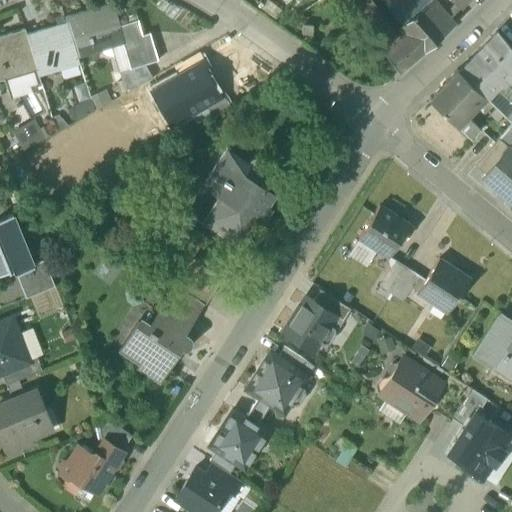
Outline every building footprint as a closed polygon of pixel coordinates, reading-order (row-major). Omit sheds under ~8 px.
[(393,32),(369,0),(347,0),(384,51),(392,44),(389,35),(393,32)] [(434,0),(429,0),(401,24),(407,30),(392,44),(384,51),(398,71),(445,31),(454,23),(434,0)] [(111,2),(64,16),(65,21),(66,21),(76,56),(77,56),(122,43),(124,42),(118,25),(111,2)] [(137,19),(118,25),(124,42),(122,43),(129,67),(129,68),(145,63),(157,60),(151,39),(143,41),(137,19)] [(65,21),(25,34),(36,68),(38,75),(78,62),(77,56),(76,56),(66,21),(65,21)] [(24,28),(0,35),(0,79),(36,68),(25,34),(24,28)] [(511,49),(497,31),(459,70),(483,94),(488,99),(502,85),(511,74),(511,49)] [(220,94),(201,62),(152,91),(170,122),(192,110),(220,94)] [(145,63),(129,68),(129,67),(118,70),(124,92),(152,77),(145,63)] [(457,69),(429,98),(455,123),(460,117),(483,94),(459,70),(457,69)] [(511,95),(502,85),(488,99),(511,122),(511,95)] [(220,94),(192,110),(199,122),(227,106),(220,94)] [(477,133),(460,117),(455,123),(472,138),(477,133)] [(14,129),(23,147),(45,136),(36,118),(14,129)] [(499,137),(475,165),(486,174),(505,151),(506,151),(510,147),(499,137)] [(249,165),(227,151),(225,152),(211,174),(228,184),(204,221),(241,244),(260,216),(264,218),(265,218),(266,217),(270,210),(271,208),(270,207),(267,205),(278,187),(279,185),(278,184),(263,174),(265,171),(266,168),(265,164),(263,161),(260,159),(257,159),(253,159),(250,162),(249,165)] [(511,156),(506,151),(505,151),(486,174),(482,178),(511,202),(511,156)] [(410,224),(379,205),(359,237),(389,256),(410,224)] [(12,212),(0,217),(0,274),(8,271),(9,272),(14,270),(15,273),(34,265),(33,263),(12,212)] [(470,278),(439,257),(417,291),(435,302),(437,298),(451,306),(457,296),(458,297),(470,278)] [(34,265),(15,273),(25,297),(54,285),(43,258),(33,263),(34,265)] [(397,259),(380,284),(392,292),(395,287),(409,267),(397,259)] [(223,279),(193,260),(176,285),(180,287),(204,303),(206,304),(223,279)] [(409,267),(395,287),(406,294),(420,274),(409,267)] [(204,303),(180,287),(164,312),(188,327),(204,303)] [(320,290),(313,301),(334,315),(343,320),(350,309),(320,290)] [(313,301),(306,297),(284,332),(312,349),(318,341),(324,345),(335,328),(329,324),(334,315),(313,301)] [(164,312),(160,309),(148,327),(139,321),(121,349),(141,362),(139,365),(158,378),(171,359),(168,357),(176,346),(181,349),(184,349),(187,349),(189,347),(191,344),(192,341),(191,338),(189,335),(185,333),(188,327),(164,312)] [(493,368),(495,365),(511,337),(511,320),(501,313),(474,356),(493,368)] [(12,316),(0,320),(0,373),(2,373),(26,363),(25,360),(16,338),(20,336),(12,316)] [(511,337),(495,365),(511,375),(511,337)] [(279,358),(307,375),(312,366),(285,349),(279,358)] [(279,358),(270,352),(247,389),(258,396),(270,404),(284,412),(290,402),(295,406),(305,389),(300,386),(307,375),(279,358)] [(26,363),(2,373),(6,384),(42,370),(36,356),(25,360),(26,363)] [(444,384),(404,359),(392,379),(384,374),(374,390),(418,417),(427,402),(431,405),(444,384)] [(470,388),(450,375),(444,384),(431,405),(451,418),(470,388)] [(470,388),(451,418),(466,428),(485,397),(470,388)] [(45,413),(36,390),(15,399),(21,413),(0,421),(0,434),(6,450),(19,445),(20,448),(29,444),(28,440),(29,440),(27,436),(42,430),(36,416),(45,413)] [(233,409),(210,445),(216,450),(236,462),(243,467),(267,431),(257,424),(270,404),(258,396),(244,416),(233,409)] [(15,399),(0,404),(0,421),(21,413),(15,399)] [(508,435),(475,413),(466,428),(449,454),(482,475),(508,435)] [(131,434),(110,420),(97,426),(101,439),(105,442),(106,440),(121,450),(131,434)] [(92,454),(81,447),(76,448),(68,460),(63,461),(60,465),(62,473),(67,476),(70,475),(95,492),(122,450),(121,450),(106,440),(105,442),(98,453),(92,454)] [(236,462),(216,450),(209,460),(212,462),(229,473),(236,462)] [(212,462),(204,474),(228,489),(234,493),(242,481),(229,473),(212,462)] [(204,474),(194,468),(176,497),(198,511),(213,511),(228,489),(204,474)]
